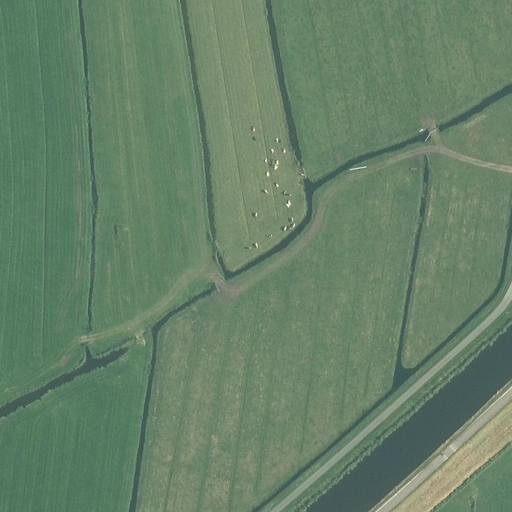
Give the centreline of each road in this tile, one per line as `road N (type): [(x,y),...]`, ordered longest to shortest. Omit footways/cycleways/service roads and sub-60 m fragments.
road 1 (track): [(0,391),(77,343),(158,312),(196,274),(215,273),(234,288),(312,236),(346,180),(426,150),(511,168)]
road 2 (unclassified): [(274,511),(488,322),(511,291)]
road 3 (unclassified): [(384,511),(511,393)]
